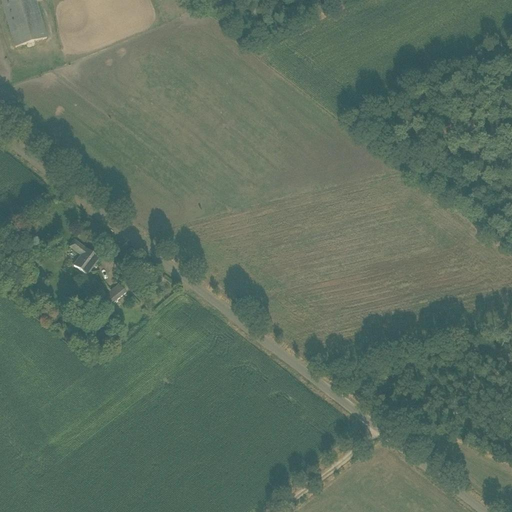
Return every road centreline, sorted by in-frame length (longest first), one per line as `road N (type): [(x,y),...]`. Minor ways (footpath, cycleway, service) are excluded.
road 1 (unclassified): [(485,511),(0,132)]
road 2 (track): [(280,511),(380,429)]
